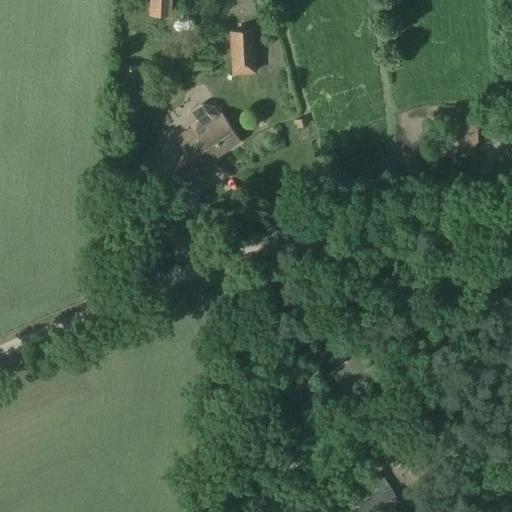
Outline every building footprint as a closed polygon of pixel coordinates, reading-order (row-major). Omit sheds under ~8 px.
[(150,0),(149,14),(172,16),(173,0),(150,0)] [(255,28),(229,30),(232,74),(258,72),(255,28)] [(139,65),(121,63),(117,69),(112,122),(130,124),(130,115),(140,106),(143,71),(139,65)] [(189,119),(193,126),(161,148),(168,157),(148,170),(163,192),(241,139),(216,103),(203,103),(191,110),(189,119)] [(334,370),(350,389),(375,369),(360,350),(334,370)] [(363,498),(370,511),(383,511),(408,498),(388,464),(372,474),(380,489),(363,498)]
